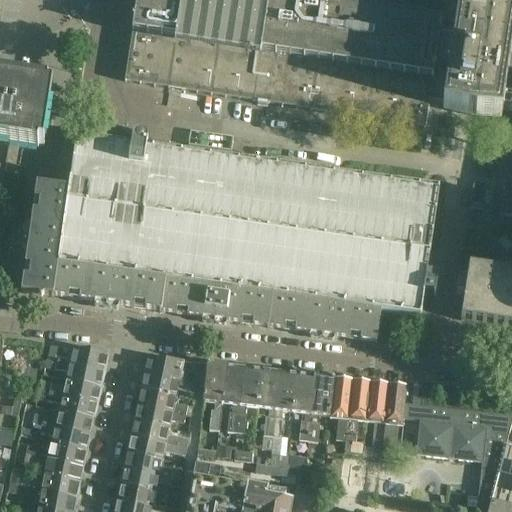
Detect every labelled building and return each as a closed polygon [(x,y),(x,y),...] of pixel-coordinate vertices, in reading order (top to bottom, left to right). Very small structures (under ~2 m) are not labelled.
[(136,0),(123,84),(192,94),(257,104),(256,108),(265,109),(266,106),(424,131),(429,102),(443,104),(441,112),(471,119),(500,121),(501,114),(511,115),(511,136),(500,217),(511,219),(511,0),(427,0),(425,4),(422,8),(428,9),(426,21),(292,0),(136,0)] [(0,144),(37,150),(38,147),(42,148),(45,128),(51,90),(46,89),(47,86),(0,78),(0,144)] [(75,137),(68,190),(56,267),(165,282),(272,298),(380,313),(415,318),(433,188),(191,154),(165,150),(95,139),(75,137)] [(473,184),(469,210),(482,212),(486,186),(473,184)] [(20,294),(52,299),(56,267),(68,190),(36,185),(20,294)] [(475,224),(511,229),(511,220),(476,215),(475,224)] [(52,299),(114,308),(160,314),(165,282),(56,267),(52,299)] [(463,300),(460,322),(511,330),(511,276),(468,269),(463,300)] [(160,314),(268,329),(272,298),(165,282),(160,314)] [(376,345),(380,313),(272,298),(268,329),(376,345)] [(416,331),(415,339),(423,340),(424,332),(416,331)] [(49,349),(46,363),(103,375),(107,356),(71,352),(69,359),(58,357),(59,350),(49,349)] [(146,360),(143,376),(197,387),(197,386),(202,387),(204,367),(191,365),(190,377),(181,375),(183,365),(183,364),(146,360)] [(23,361),(21,369),(27,371),(38,373),(39,366),(29,363),(29,362),(23,361)] [(46,363),(44,372),(53,373),(65,376),(64,383),(99,391),(103,375),(46,363)] [(207,367),(206,368),(201,406),(214,407),(213,415),(209,415),(207,435),(217,436),(221,408),(225,369),(207,367)] [(243,371),(225,369),(221,408),(231,409),(230,417),(228,417),(226,437),(235,438),(243,371)] [(262,373),(243,371),(235,438),(245,439),(247,419),(244,419),(245,411),(257,412),(262,373)] [(279,375),(262,373),(257,412),(267,414),(266,421),(264,421),(259,466),(256,466),(255,475),(268,477),(279,375)] [(297,377),(279,375),(268,477),(287,479),(289,459),(272,457),(274,442),(281,443),(283,423),(280,423),(281,415),(293,416),(297,377)] [(143,376),(140,392),(176,399),(177,392),(189,394),(196,396),(197,387),(143,376)] [(315,379),(297,377),(293,416),(304,418),(303,425),(300,425),(298,444),(308,446),(315,379)] [(334,381),(315,379),(308,446),(317,447),(319,427),(316,427),(317,419),(329,421),(334,381)] [(352,383),(334,381),(329,421),(338,422),(335,443),(344,444),(352,383)] [(42,386),(40,394),(96,407),(99,391),(64,383),(62,391),(50,388),(42,386)] [(344,444),(343,456),(361,458),(362,448),(356,448),(358,423),(365,424),(370,385),(352,383),(344,444)] [(387,387),(370,385),(365,424),(374,425),(372,449),(362,448),(361,458),(379,461),(387,387)] [(405,389),(387,387),(379,461),(396,463),(405,389)] [(421,409),(421,406),(405,404),(407,389),(405,389),(396,463),(398,463),(402,429),(403,429),(404,422),(420,424),(416,459),(480,466),(475,511),(487,511),(504,448),(511,419),(421,409)] [(140,392),(136,407),(184,418),(193,419),(195,409),(186,407),(186,409),(174,406),(176,399),(140,392)] [(40,394),(38,403),(46,405),(58,407),(57,414),(93,422),(96,407),(40,394)] [(136,407),(133,423),(169,431),(171,424),(182,426),(184,418),(136,407)] [(19,410),(12,409),(2,409),(1,415),(11,417),(17,418),(19,410)] [(35,416),(33,425),(41,427),(89,438),(93,422),(57,414),(55,421),(43,418),(35,416)] [(133,423),(130,439),(187,451),(189,442),(179,440),(168,438),(169,431),(133,423)] [(41,427),(39,436),(52,439),(50,446),(86,454),(89,438),(41,427)] [(130,439),(126,455),(162,463),(164,456),(175,458),(185,460),(187,451),(130,439)] [(0,451),(3,452),(10,454),(11,445),(5,444),(0,442),(0,451)] [(15,454),(15,455),(82,469),(86,454),(50,446),(49,453),(36,450),(28,448),(26,457),(15,454)] [(232,462),(234,450),(218,448),(217,460),(232,462)] [(511,511),(511,449),(504,448),(487,511),(511,511)] [(198,451),(197,458),(215,460),(215,453),(198,451)] [(235,453),(234,464),(251,465),(252,455),(235,453)] [(126,455),(123,470),(177,482),(177,479),(180,480),(181,475),(172,473),(172,472),(161,470),(162,463),(126,455)] [(20,464),(20,465),(33,468),(45,471),(43,477),(79,485),(82,469),(22,456),(20,464)] [(289,470),(304,472),(306,460),(290,458),(289,470)] [(313,462),(311,473),(322,474),(324,463),(313,462)] [(329,484),(339,485),(342,465),(331,464),(329,484)] [(288,511),(290,506),(284,505),(285,497),(222,486),(225,471),(195,466),(186,511),(288,511)] [(123,470),(120,486),(155,494),(157,487),(169,490),(175,491),(177,482),(123,470)] [(22,488),(25,474),(12,471),(10,486),(22,488)] [(29,482),(27,491),(76,501),(79,485),(43,477),(42,484),(29,482)] [(120,486),(116,502),(160,511),(176,511),(178,507),(166,504),(154,502),(155,494),(120,486)] [(27,491),(26,498),(38,502),(37,509),(49,511),(73,511),(76,501),(27,491)] [(160,511),(116,502),(114,511),(160,511)]
